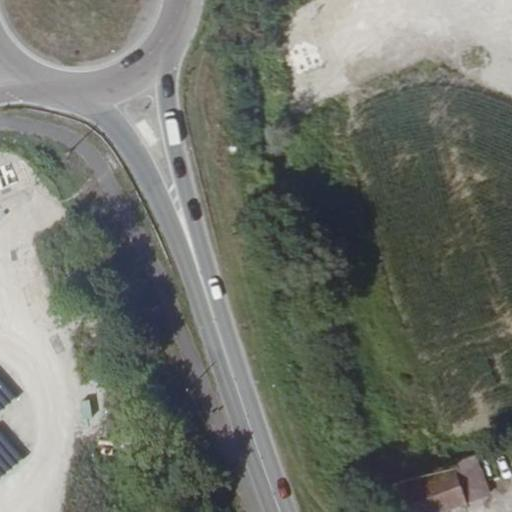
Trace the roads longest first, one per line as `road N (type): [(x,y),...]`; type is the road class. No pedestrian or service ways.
road 1 (secondary): [(238,395),(164,46)]
road 2 (secondary): [(85,94),(141,156),(238,395)]
road 3 (secondary): [(238,395),(278,511)]
